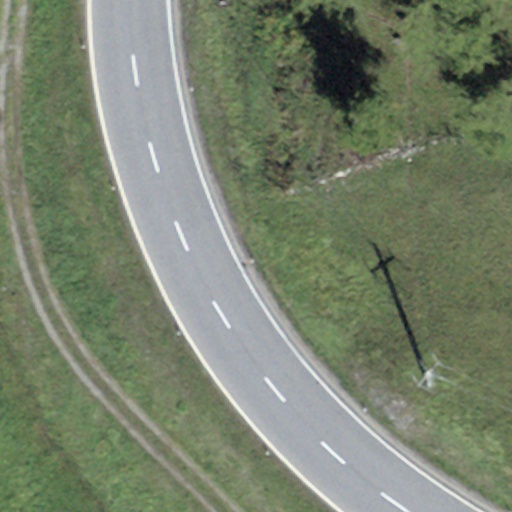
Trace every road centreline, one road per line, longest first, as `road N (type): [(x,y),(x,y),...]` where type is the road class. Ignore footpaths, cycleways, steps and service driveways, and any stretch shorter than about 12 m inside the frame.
road 1 (primary): [(403,511),(305,428),(219,314),(184,245),(153,154),(135,79),(129,0)]
road 2 (track): [(223,511),(77,357),(33,265),(10,137),(19,0)]
